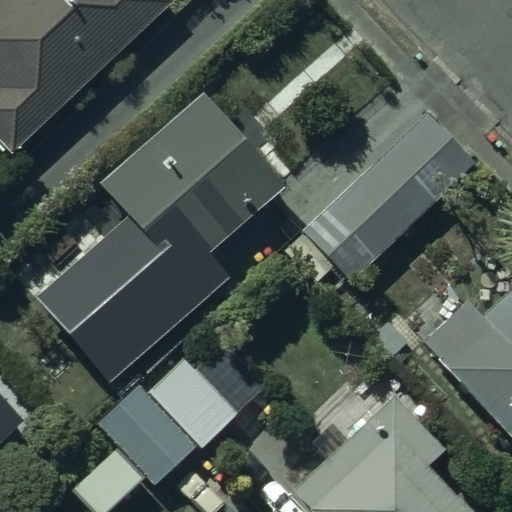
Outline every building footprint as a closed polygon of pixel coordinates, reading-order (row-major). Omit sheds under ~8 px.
[(0,0),(0,154),(6,161),(167,4),(162,0),(0,0)] [(197,95),(89,188),(125,229),(43,300),(109,375),(223,276),(206,256),(281,191),(197,95)] [(420,122),(294,236),(346,288),(467,168),(420,122)] [(463,308),(418,348),(511,452),(511,287),(475,321),(463,308)] [(133,391),(91,429),(150,491),(193,451),(196,454),(262,393),(218,347),(189,374),(180,364),(141,400),(133,391)] [(0,449),(26,424),(0,398),(0,449)] [(302,511),(455,511),(420,474),(438,457),(386,402),(341,445),(322,425),(303,444),(323,464),(288,497),(302,511)]
